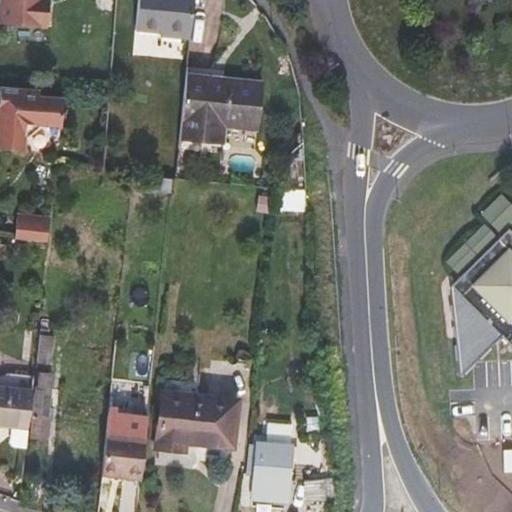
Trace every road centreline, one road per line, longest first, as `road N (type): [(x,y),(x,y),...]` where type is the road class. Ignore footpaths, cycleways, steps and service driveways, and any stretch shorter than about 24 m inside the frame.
road 1 (tertiary): [(379,408),(364,244)]
road 2 (tertiary): [(365,84),(356,192),(364,244)]
road 3 (tertiary): [(364,244),(394,170),(453,131)]
